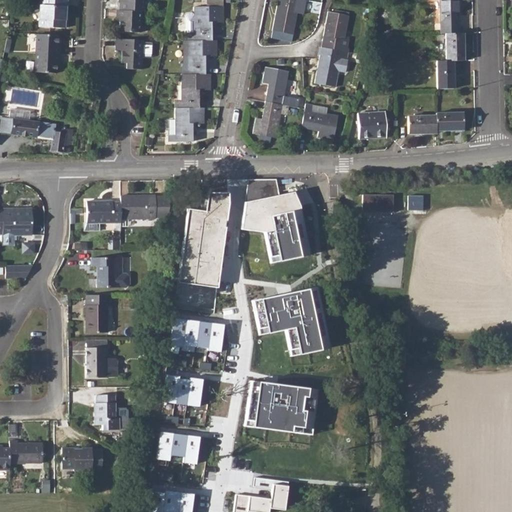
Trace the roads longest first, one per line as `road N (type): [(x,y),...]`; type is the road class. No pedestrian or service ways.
road 1 (residential): [(240,166),(226,305),(234,358),(213,511)]
road 2 (tertiary): [(490,153),(240,166)]
road 3 (residential): [(35,290),(55,306),(57,392),(46,408),(0,405)]
road 4 (residential): [(95,0),(92,60),(120,109),(119,167)]
road 5 (residential): [(221,166),(252,0)]
road 6 (residential): [(490,153),(487,0)]
road 7 (residential): [(55,168),(56,238),(35,290)]
